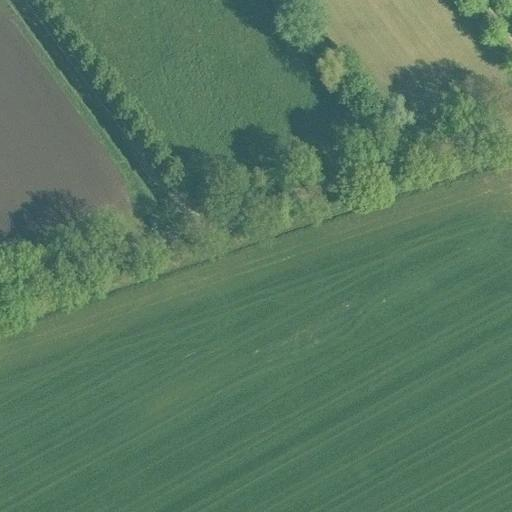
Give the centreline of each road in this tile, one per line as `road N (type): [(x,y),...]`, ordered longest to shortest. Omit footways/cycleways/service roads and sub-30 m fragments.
road 1 (unclassified): [(194,230),(511,131)]
road 2 (unclassified): [(194,230),(25,0)]
road 3 (unclassified): [(0,296),(194,230)]
